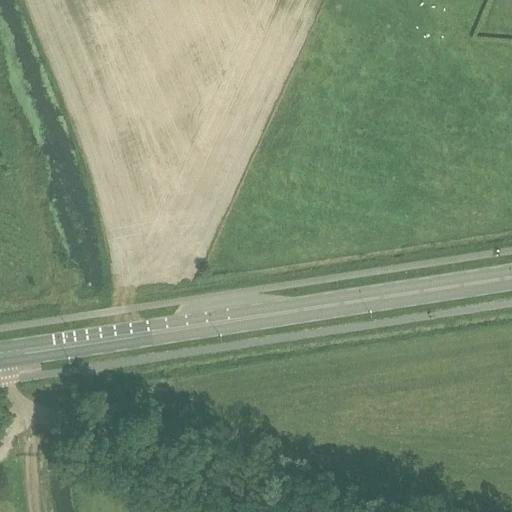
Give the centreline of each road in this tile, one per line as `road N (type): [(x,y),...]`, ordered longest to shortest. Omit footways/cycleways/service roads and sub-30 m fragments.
road 1 (primary): [(0,356),(511,278)]
road 2 (unclassified): [(308,511),(124,433),(17,404),(0,367)]
